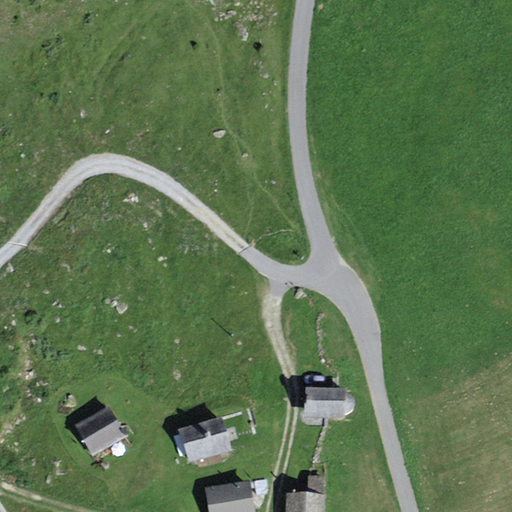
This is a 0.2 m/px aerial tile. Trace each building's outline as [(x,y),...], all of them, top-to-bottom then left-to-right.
[(348,402),(345,402),(345,396),(308,394),(307,420),(344,421),(345,415),(348,415),(350,414),(352,412),(352,410),(352,407),(352,405),(350,403),(348,402)] [(121,438),(107,415),(80,431),(94,454),(121,438)] [(229,452),(221,424),(182,435),(190,463),(229,452)] [(250,511),(247,488),(209,494),(211,511),(250,511)] [(322,511),(323,504),(290,502),(289,511),(322,511)]
